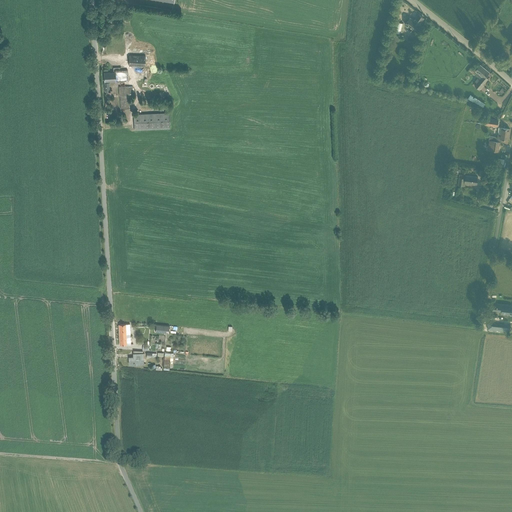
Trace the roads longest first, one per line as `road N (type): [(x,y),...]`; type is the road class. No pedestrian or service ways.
road 1 (unclassified): [(140,511),(118,462),(93,0)]
road 2 (unclassified): [(413,0),(511,82)]
